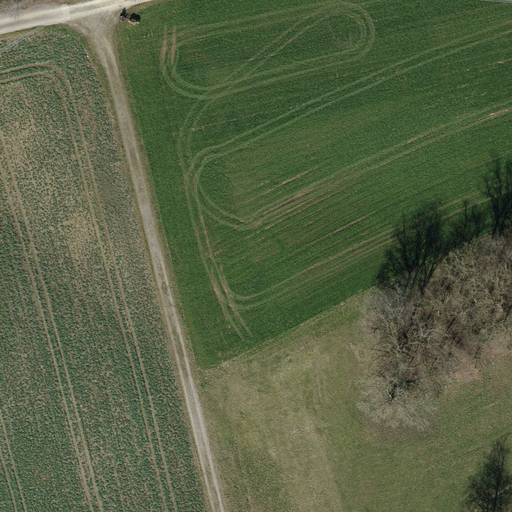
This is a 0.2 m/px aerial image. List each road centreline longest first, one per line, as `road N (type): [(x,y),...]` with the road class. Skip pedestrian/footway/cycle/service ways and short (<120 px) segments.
road 1 (track): [(96,5),(219,511)]
road 2 (track): [(0,25),(119,0)]
